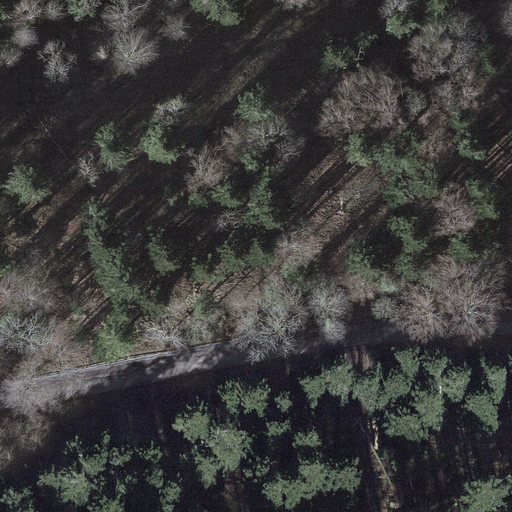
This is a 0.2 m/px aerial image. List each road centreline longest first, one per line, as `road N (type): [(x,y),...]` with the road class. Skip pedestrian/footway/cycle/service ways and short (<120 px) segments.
road 1 (tertiary): [(511,320),(275,342),(0,395)]
road 2 (track): [(0,96),(145,69),(259,37),(346,0)]
